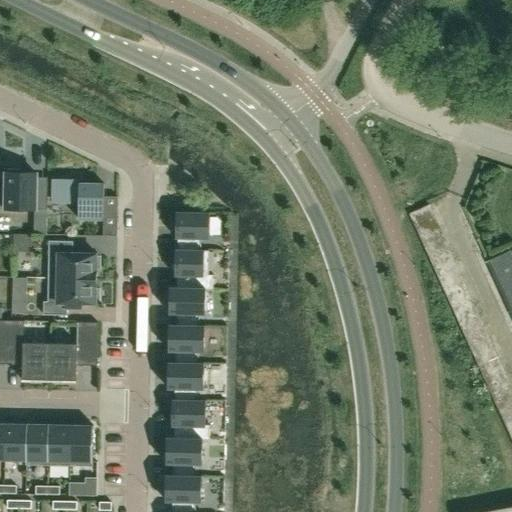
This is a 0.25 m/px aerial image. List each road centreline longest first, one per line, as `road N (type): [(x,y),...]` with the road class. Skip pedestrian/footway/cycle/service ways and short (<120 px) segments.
road 1 (secondary): [(394,511),(398,423),(378,302),(349,210),(289,119)]
road 2 (residential): [(0,96),(146,168),(138,404)]
road 3 (secondary): [(267,140),(309,203),(344,293),(361,376),(362,511)]
road 4 (secondary): [(19,0),(185,78),(267,140)]
road 5 (secondary): [(289,119),(207,57),(91,0)]
road 6 (residential): [(372,81),(397,103),(511,146)]
road 7 (residential): [(289,119),(316,92),(367,0)]
road 8 (residential): [(138,404),(0,402)]
